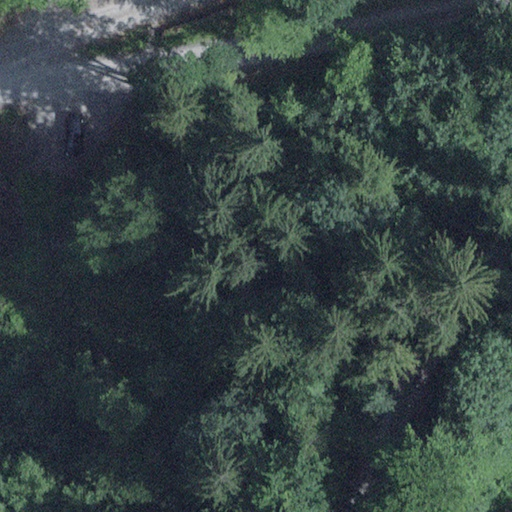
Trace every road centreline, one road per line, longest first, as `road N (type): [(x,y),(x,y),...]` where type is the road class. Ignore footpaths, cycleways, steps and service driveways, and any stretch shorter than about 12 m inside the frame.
road 1 (track): [(143,46),(329,34),(511,9)]
road 2 (track): [(511,252),(379,454),(371,511)]
road 3 (track): [(0,91),(143,46)]
